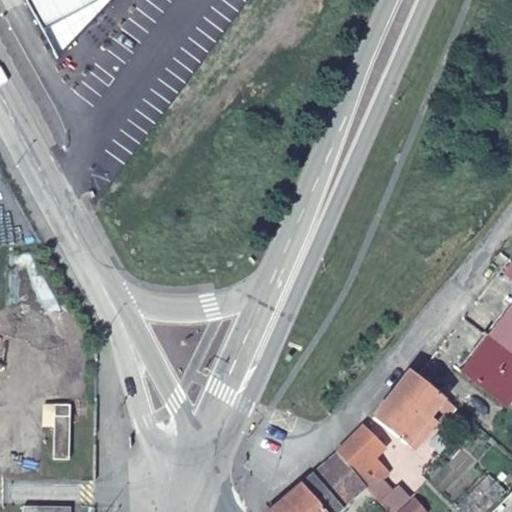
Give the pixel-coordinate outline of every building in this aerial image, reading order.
[(22,0),(40,33),(101,0),(22,0)] [(511,313),(510,312),(501,327),(507,331),(493,351),(511,363),(511,313)] [(511,406),(511,363),(493,351),(476,376),(471,372),(462,384),(507,414),(511,406)] [(406,379),(369,426),(406,455),(445,409),(406,379)] [(41,395),(19,394),(17,405),(41,405),(41,395)] [(68,419),(54,419),(52,459),(65,460),(68,419)] [(360,438),(334,462),(352,484),(376,461),(360,438)] [(352,484),(334,462),(278,511),(353,511),(366,501),(352,484)]
